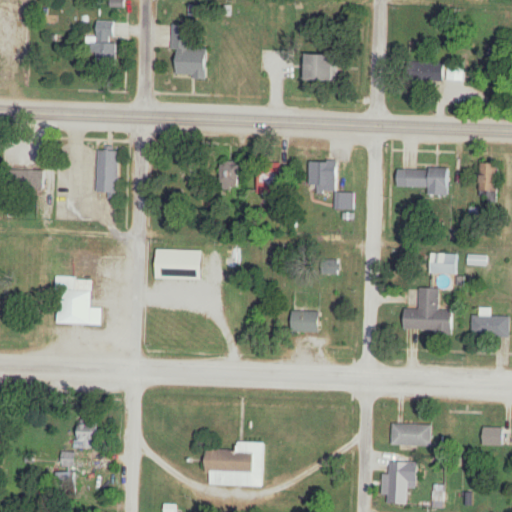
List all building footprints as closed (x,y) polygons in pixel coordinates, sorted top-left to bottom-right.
[(96,67),(119,67),(119,22),(96,22),(96,67)] [(173,51),(178,51),(178,78),(210,78),(211,49),(192,49),(192,26),(173,25),(173,51)] [(309,55),(309,82),(338,82),(338,55),(309,55)] [(465,82),(465,62),(418,61),(417,81),(465,82)] [(100,149),(98,193),(119,194),(120,149),(100,149)] [(340,192),(340,163),(311,163),(311,192),(340,192)] [(501,164),(481,164),(481,200),(500,200),(501,164)] [(407,169),(407,188),(429,188),(429,195),(451,195),(451,169),(407,169)] [(432,275),(459,275),(459,254),(432,254),(432,275)] [(56,276),(55,325),(102,326),(103,309),(92,309),(93,281),(77,280),(77,277),(56,276)] [(420,288),(420,307),(406,307),(405,328),(453,330),(452,309),(441,308),(440,289),(420,288)] [(293,308),(291,331),(317,330),(318,309),(293,308)] [(511,316),(473,316),(473,336),(511,337),(511,316)] [(475,422),(459,422),(459,455),(475,455),(475,422)] [(80,423),(80,450),(93,450),(93,439),(102,439),(102,423),(80,423)] [(394,424),(393,446),(432,447),(433,424),(394,424)] [(484,424),(484,445),(501,445),(502,425),(484,424)] [(210,447),(210,473),(209,490),(263,488),(266,442),(237,440),(237,448),(210,447)] [(61,473),(59,473),(59,488),(77,488),(77,452),(61,452),(61,473)] [(393,505),(409,505),(409,484),(419,484),(419,463),(393,463),(393,505)]
